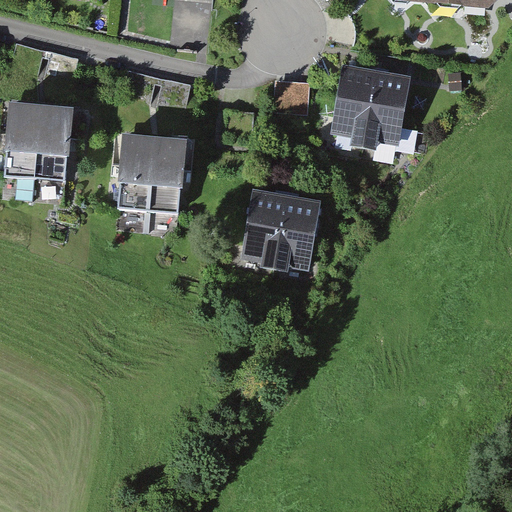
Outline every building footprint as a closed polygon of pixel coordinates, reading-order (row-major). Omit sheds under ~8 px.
[(388,0),(392,3),(496,13),(501,7),(501,0),(388,0)] [(411,81),(347,69),(333,139),(353,143),(352,151),(376,156),(378,143),(399,147),(411,81)] [(72,113),(10,110),(7,182),(69,184),(72,113)] [(190,143),(125,138),(120,215),(184,219),(190,143)] [(322,208),(252,197),(241,265),(262,268),(261,272),(289,277),(290,272),(311,275),(322,208)]
